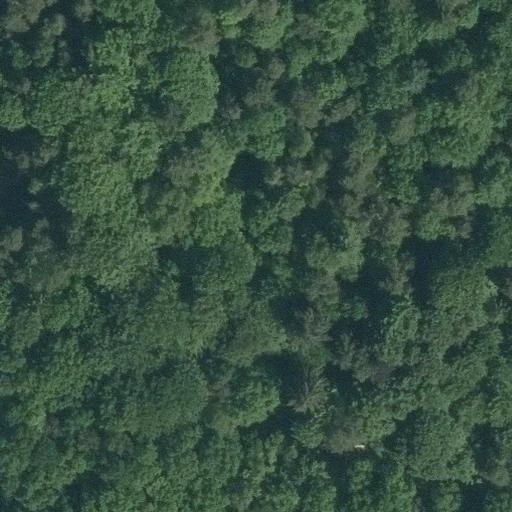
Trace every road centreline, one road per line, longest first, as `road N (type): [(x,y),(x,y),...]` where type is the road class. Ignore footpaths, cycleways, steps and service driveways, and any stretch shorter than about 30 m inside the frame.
road 1 (track): [(117,0),(114,12),(141,60),(210,122),(224,152),(190,434)]
road 2 (track): [(511,482),(112,404)]
